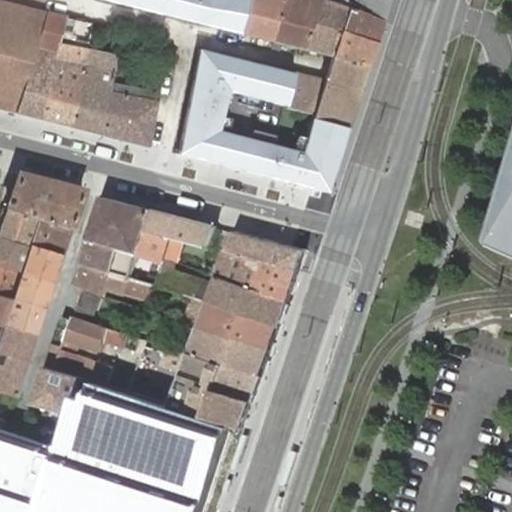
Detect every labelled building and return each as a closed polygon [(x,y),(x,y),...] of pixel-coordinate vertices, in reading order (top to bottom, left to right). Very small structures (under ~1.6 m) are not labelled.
[(102,0),(239,34),(248,0),(102,0)] [(248,0),(239,33),(271,41),(281,0),(248,0)] [(281,0),(271,41),(302,49),(318,0),(281,0)] [(341,0),(340,6),(383,22),(389,0),(341,0)] [(0,108),(16,112),(46,15),(0,3),(0,108)] [(59,45),(66,16),(47,12),(46,15),(16,112),(43,120),(59,45)] [(339,32),(332,55),(351,61),(369,65),(376,44),(339,32)] [(72,127),(87,51),(75,48),(76,41),(62,38),(60,45),(59,45),(43,120),(72,127)] [(284,105),(294,73),(197,48),(177,154),(326,193),(347,128),(311,119),(302,152),(217,130),(227,90),(284,105)] [(112,83),(116,57),(87,51),(72,127),(102,135),(110,92),(112,85),(112,83)] [(351,61),(332,55),(331,58),(325,76),(361,86),(367,70),(350,65),(351,65),(351,61)] [(369,65),(351,61),(351,65),(350,65),(367,70),(369,65)] [(361,86),(325,76),(323,81),(294,73),(284,105),(283,108),(347,128),(360,91),(361,86)] [(157,101),(159,93),(112,83),(112,85),(110,92),(157,101)] [(110,92),(102,135),(148,146),(157,101),(110,92)] [(511,163),(490,239),(511,245),(511,163)] [(38,220),(69,230),(82,191),(18,175),(6,210),(38,220)] [(153,210),(103,197),(89,240),(81,263),(131,277),(139,255),(139,252),(147,229),(153,210)] [(29,246),(30,245),(38,220),(6,210),(0,228),(0,267),(20,274),(22,269),(29,246)] [(217,226),(153,210),(147,229),(139,252),(139,255),(165,263),(166,258),(168,253),(170,248),(174,236),(194,242),(210,246),(217,226)] [(30,245),(61,256),(69,230),(38,220),(30,245)] [(236,231),(229,250),(247,255),(300,270),(307,249),(236,231)] [(174,236),(170,248),(191,254),(194,242),(174,236)] [(29,246),(22,269),(53,279),(61,256),(30,245),(29,246)] [(221,273),(219,276),(238,282),(289,300),(300,270),(247,255),(229,250),(226,258),(221,273)] [(139,255),(131,277),(158,285),(165,263),(139,255)] [(165,263),(158,285),(167,288),(173,270),(176,261),(175,261),(166,258),(165,263)] [(131,277),(81,263),(74,283),(76,284),(85,288),(105,295),(108,287),(127,292),(126,296),(154,303),(155,297),(181,304),(184,293),(167,288),(158,285),(131,277)] [(219,276),(190,266),(187,275),(208,282),(216,286),(219,276)] [(0,325),(3,326),(3,325),(11,300),(12,298),(20,274),(0,267),(0,325)] [(22,269),(20,274),(12,298),(43,308),(53,279),(22,269)] [(167,288),(184,293),(204,299),(210,301),(215,303),(274,323),(280,326),(289,300),(238,282),(219,276),(216,286),(208,282),(187,275),(173,270),(167,288)] [(11,300),(3,325),(35,335),(43,308),(12,298),(11,300)] [(208,307),(200,326),(266,349),(271,351),(280,326),(274,323),(215,303),(210,301),(204,299),(203,305),(208,307)] [(75,317),(75,320),(73,322),(67,340),(102,351),(105,341),(109,328),(75,317)] [(73,322),(62,319),(55,343),(65,346),(67,340),(73,322)] [(139,329),(146,331),(148,321),(142,319),(139,329)] [(35,335),(3,325),(0,334),(0,392),(15,397),(35,335)] [(266,349),(200,326),(190,353),(262,376),(271,351),(266,349)] [(109,328),(105,341),(126,347),(130,334),(109,328)] [(65,346),(55,343),(47,366),(56,369),(64,349),(65,346)] [(56,369),(78,375),(86,357),(64,349),(56,369)] [(184,371),(171,404),(207,416),(217,390),(253,402),(262,376),(190,353),(180,350),(173,367),(184,371)] [(47,366),(34,402),(66,411),(66,413),(67,413),(67,414),(68,415),(69,416),(70,417),(71,417),(84,377),(78,375),(56,369),(47,366)] [(5,427),(0,425),(0,511),(205,511),(235,425),(207,416),(84,377),(71,417),(62,445),(5,427)] [(147,378),(142,394),(153,398),(158,381),(147,378)] [(207,416),(235,425),(243,428),(253,402),(217,390),(207,416)]
